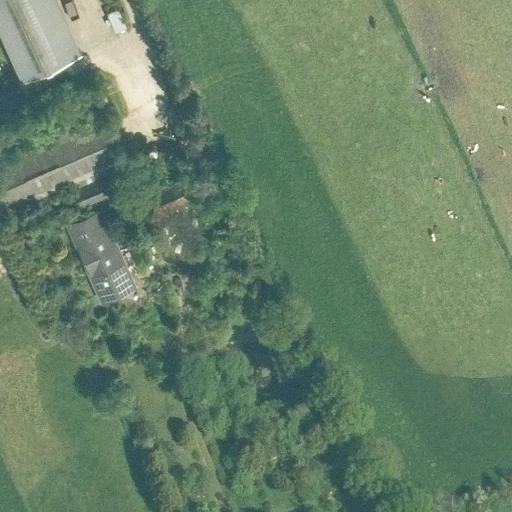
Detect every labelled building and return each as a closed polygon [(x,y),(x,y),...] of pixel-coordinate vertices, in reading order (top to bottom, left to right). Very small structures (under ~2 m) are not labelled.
[(58,0),(0,0),(0,32),(21,78),(81,50),(58,0)] [(121,0),(94,0),(101,17),(124,6),(121,0)] [(127,0),(136,18),(146,14),(140,0),(127,0)] [(5,150),(6,153),(0,155),(0,195),(4,205),(72,177),(81,200),(132,179),(104,112),(17,148),(16,146),(5,150)] [(181,134),(185,152),(199,149),(195,132),(181,134)] [(179,159),(172,144),(137,159),(144,175),(179,159)] [(150,217),(200,194),(189,171),(168,181),(165,175),(137,188),(150,217)] [(134,281),(99,204),(67,219),(102,295),(134,281)] [(0,363),(49,344),(23,280),(11,284),(3,264),(0,265),(0,363)]
